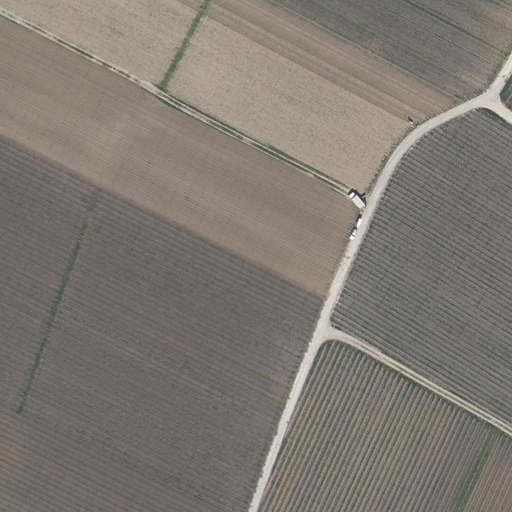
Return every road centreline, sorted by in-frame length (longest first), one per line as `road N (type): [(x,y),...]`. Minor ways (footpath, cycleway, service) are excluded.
road 1 (track): [(249,511),(319,325),(511,438)]
road 2 (track): [(511,60),(488,98),(410,135),(319,325)]
